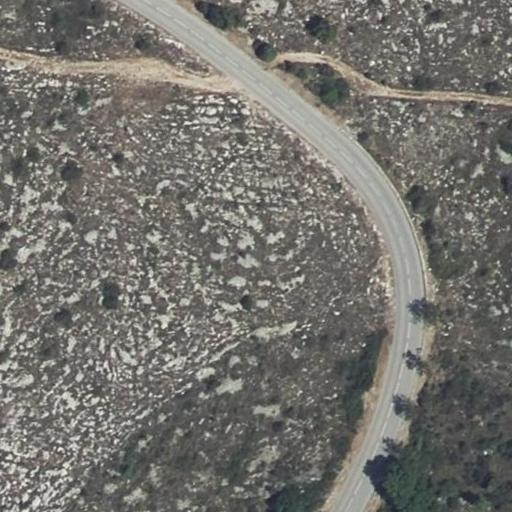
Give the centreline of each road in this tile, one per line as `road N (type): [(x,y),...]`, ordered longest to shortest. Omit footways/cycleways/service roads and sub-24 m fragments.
road 1 (secondary): [(346,511),(402,375),(411,299),(395,225),(353,160),(143,0)]
road 2 (track): [(234,64),(215,78),(0,52)]
